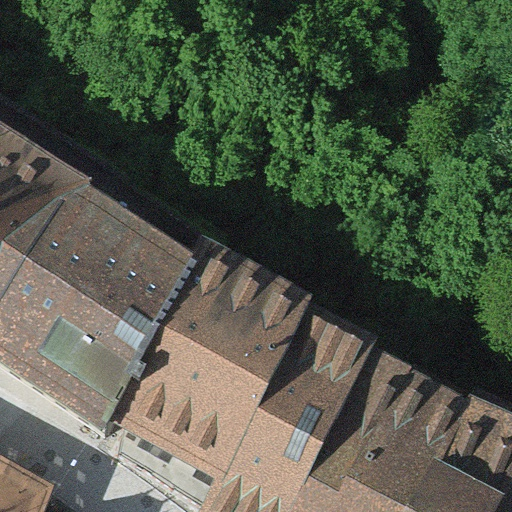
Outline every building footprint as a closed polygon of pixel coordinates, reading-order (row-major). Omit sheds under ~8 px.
[(0,366),(101,435),(106,420),(192,238),(0,116),(0,366)] [(157,447),(212,477),(302,283),(199,224),(192,238),(106,420),(157,447)] [(196,511),(285,511),(372,325),(302,283),(212,477),(196,511)] [(285,511),(486,511),(511,457),(511,400),(372,325),(285,511)] [(0,511),(32,511),(46,483),(0,456),(0,511)] [(511,511),(511,457),(486,511),(511,511)]
